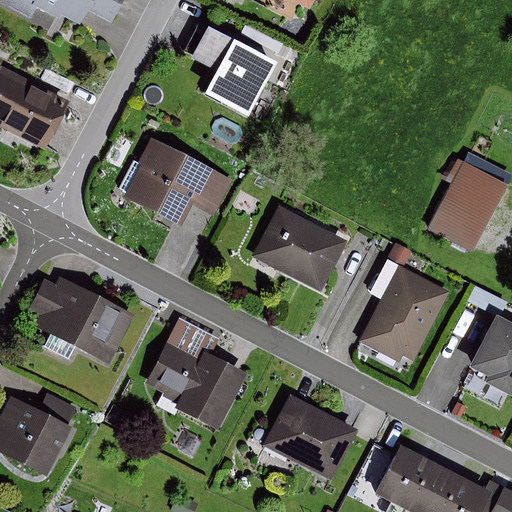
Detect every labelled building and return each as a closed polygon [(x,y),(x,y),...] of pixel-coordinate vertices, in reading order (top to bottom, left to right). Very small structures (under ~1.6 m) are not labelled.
[(1,0),(0,3),(31,18),(37,6),(60,17),(62,14),(77,22),(83,10),(113,24),(124,0),(1,0)] [(310,0),(288,0),(306,9),(310,0)] [(245,25),(240,34),(276,54),(281,46),(245,25)] [(214,72),(231,41),(205,27),(188,57),(214,72)] [(274,65),(231,41),(214,72),(202,93),(246,117),(274,65)] [(0,62),(1,60),(0,59),(0,127),(42,150),(52,131),(67,102),(0,67),(0,62)] [(45,69),(40,79),(68,93),(73,84),(45,69)] [(230,180),(150,140),(121,198),(174,225),(186,202),(212,215),(230,180)] [(503,188),(460,166),(426,232),(469,254),(503,188)] [(340,245),(273,210),(249,255),(316,290),(340,245)] [(394,243),(386,257),(402,265),(410,252),(394,243)] [(449,296),(399,271),(361,343),(396,363),(400,355),(415,363),(449,296)] [(55,289),(39,282),(26,311),(40,318),(34,329),(110,365),(134,314),(59,280),(55,289)] [(475,287),(468,302),(497,317),(505,302),(475,287)] [(511,325),(494,317),(468,366),(487,376),(484,383),(511,397),(511,325)] [(179,320),(165,346),(197,362),(201,353),(210,336),(179,320)] [(197,362),(165,346),(146,384),(179,401),(174,411),(218,435),(248,378),(201,353),(197,362)] [(46,394),(35,414),(65,429),(75,409),(46,394)] [(35,414),(6,399),(0,410),(0,454),(41,476),(65,429),(35,414)] [(341,426),(289,400),(265,448),(331,481),(355,433),(341,426)] [(456,403),(450,413),(460,418),(466,408),(456,403)] [(422,511),(444,471),(399,448),(375,493),(411,511),(422,511)] [(478,511),(488,493),(444,471),(422,511),(478,511)] [(511,511),(511,495),(502,491),(491,511),(511,511)] [(176,495),(169,511),(171,511),(191,511),(195,504),(176,495)]
